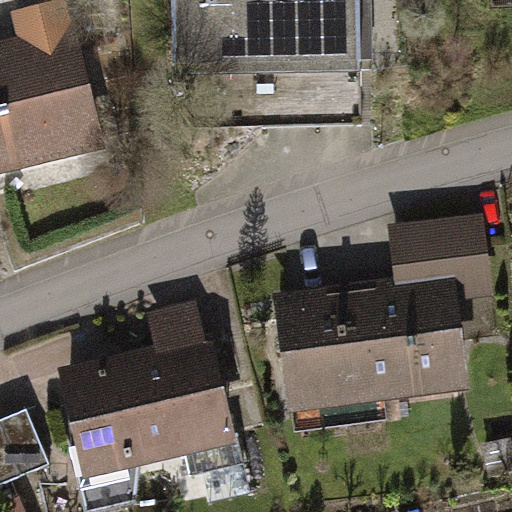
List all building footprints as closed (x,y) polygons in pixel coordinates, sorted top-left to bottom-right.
[(348,0),(201,0),(165,1),(168,132),(352,127),(348,0)] [(0,177),(98,154),(68,28),(0,44),(0,177)] [(482,311),(471,219),(377,230),(384,289),(444,282),(448,315),(482,311)] [(383,283),(265,297),(279,417),(457,395),(448,315),(444,282),(384,289),(383,283)] [(141,352),(47,373),(54,405),(48,407),(66,489),(227,453),(201,339),(190,341),(182,307),(133,318),(141,352)] [(0,485),(40,468),(15,411),(0,417),(0,485)] [(0,503),(0,511),(13,511),(9,499),(0,503)]
